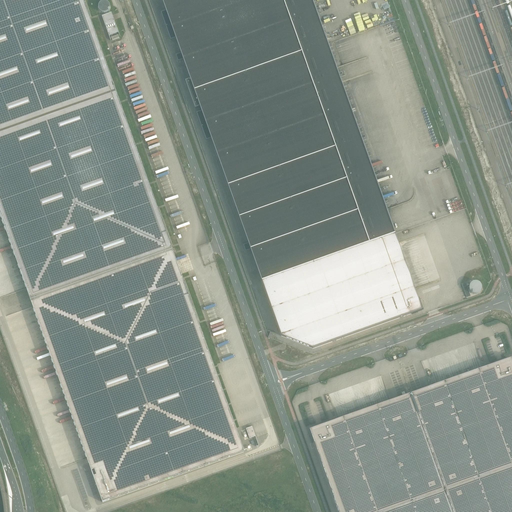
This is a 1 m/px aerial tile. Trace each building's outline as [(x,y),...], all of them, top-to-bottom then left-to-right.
[(173,252),(82,0),(0,0),(0,214),(26,289),(103,503),(244,452),(173,252)] [(250,250),(281,336),(313,349),(422,310),(389,218),(384,204),(386,203),(387,203),(387,202),(387,201),(387,200),(386,200),(385,200),(383,201),(362,140),(364,139),(365,139),(365,138),(365,137),(364,137),(363,137),(361,138),(339,77),(341,76),(342,76),(342,75),(342,74),(342,73),(341,73),(340,73),(338,74),(317,13),(319,12),(320,12),(320,11),(320,10),(319,10),(319,9),(318,9),(318,10),(315,10),(311,0),(161,0),(166,11),(161,13),(171,40),(175,39),(181,54),(176,55),(178,61),(183,60),(190,80),(185,82),(195,109),(200,107),(201,112),(197,113),(206,141),(211,139),(248,244),(243,245),(245,251),(250,250)] [(98,10),(107,14),(111,5),(102,1),(98,10)] [(112,15),(111,13),(104,15),(102,16),(111,41),(109,36),(118,33),(120,38),(120,37),(114,20),(112,15)] [(394,23),(385,26),(389,36),(393,35),(390,26),(395,24),(394,23)] [(175,227),(177,232),(189,228),(187,223),(175,227)] [(511,511),(511,361),(511,359),(495,365),(495,364),(494,364),(326,424),(326,425),(310,431),(314,440),(313,441),(338,511),(511,511)] [(246,429),(249,439),(255,437),(252,427),(246,429)]
